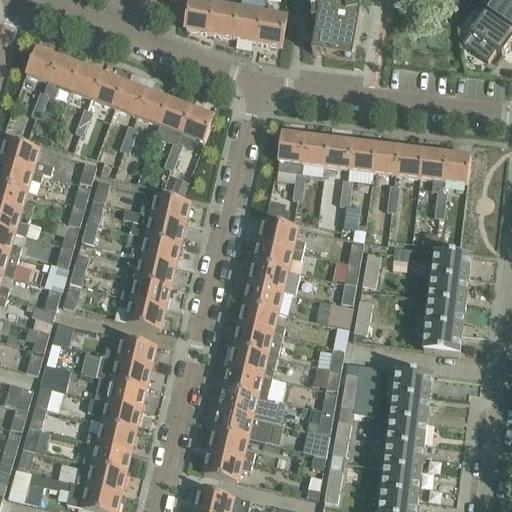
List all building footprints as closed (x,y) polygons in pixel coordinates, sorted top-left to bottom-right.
[(217,0),(216,8),(210,38),(234,42),(239,12),(229,11),(231,1),(226,0),(217,0)] [(316,0),(318,13),(312,14),(313,22),(312,22),(312,24),(318,25),(313,57),(353,64),(359,30),(361,17),(360,6),(353,7),(351,0),(316,0)] [(511,34),(511,0),(497,0),(487,16),(511,34)] [(216,8),(191,4),(186,33),(210,38),(216,8)] [(263,17),(239,12),(234,42),(257,46),(263,17)] [(502,59),(511,46),(511,34),(487,16),(463,48),(488,66),(497,55),(502,58),(501,59),(502,59)] [(257,46),(282,51),(287,21),(263,17),(257,46)] [(36,52),(26,78),(49,87),(59,61),(36,52)] [(49,87),(45,98),(49,100),(55,102),(60,91),(71,95),(81,69),(59,61),(49,87)] [(81,69),(71,95),(93,104),(103,78),(81,69)] [(103,78),(93,104),(115,112),(125,86),(103,78)] [(125,86),(115,112),(138,121),(148,95),(125,86)] [(148,95),(138,121),(160,129),(170,103),(148,95)] [(49,100),(45,98),(40,97),(36,108),(44,112),(49,100)] [(160,129),(156,140),(174,147),(178,149),(192,111),(170,103),(160,129)] [(36,108),(31,120),(36,122),(38,122),(40,123),(44,112),(36,108)] [(192,111),(178,149),(182,151),(201,157),(205,146),(215,120),(192,111)] [(85,114),(80,125),(89,129),(93,117),(85,114)] [(84,140),(89,129),(80,125),(76,137),(84,140)] [(129,130),(124,142),(134,145),(138,133),(129,130)] [(302,168),(303,168),(306,140),(282,137),(278,165),(280,165),(278,175),(301,178),(302,168)] [(306,140),(303,168),(326,171),(329,143),(306,140)] [(134,145),(124,142),(120,154),(129,157),(134,145)] [(7,143),(1,163),(44,176),(49,177),(52,167),(37,163),(40,153),(7,143)] [(329,143),(326,171),(350,174),(353,146),(329,143)] [(353,146),(350,174),(373,176),(376,148),(353,146)] [(173,147),(169,159),(178,162),(182,151),(178,149),(174,147),(173,147)] [(376,148),(373,176),(396,179),(400,151),(376,148)] [(400,151),(396,179),(420,182),(423,154),(400,151)] [(423,154),(420,182),(434,184),(432,198),(438,198),(442,199),(442,197),(444,185),(447,157),(423,154)] [(447,157),(444,185),(468,188),(471,160),(447,157)] [(174,174),(178,162),(169,159),(164,171),(174,174)] [(1,163),(0,165),(0,185),(28,194),(31,182),(41,185),(44,176),(1,163)] [(85,167),(80,186),(91,189),(97,170),(94,169),(85,167)] [(296,179),(294,192),(303,193),(305,180),(296,179)] [(178,184),(174,193),(185,197),(188,188),(178,184)] [(0,185),(0,208),(32,218),(35,208),(24,205),(28,194),(0,185)] [(105,208),(110,188),(98,185),(93,204),(105,208)] [(343,185),(342,197),(351,198),(352,186),(343,185)] [(79,190),(73,209),(85,212),(90,193),(79,190)] [(390,191),(389,203),(398,204),(399,192),(390,191)] [(303,193),(294,192),(293,204),(298,205),(302,205),(303,193)] [(349,211),(351,198),(342,197),(340,210),(349,211)] [(442,199),(438,198),(436,209),(445,210),(447,198),(442,197),(442,199)] [(143,208),(141,218),(185,228),(190,206),(157,198),(154,211),(143,208)] [(396,217),(398,204),(389,203),(387,216),(396,217)] [(99,229),(104,210),(92,207),(87,226),(99,229)] [(0,208),(0,230),(15,235),(19,224),(29,227),(32,218),(0,208)] [(68,228),(80,231),(85,212),(73,209),(68,228)] [(444,223),(445,210),(436,209),(435,221),(444,223)] [(358,234),(359,229),(361,213),(349,211),(347,211),(344,232),(355,234),(358,234)] [(284,213),(283,222),(296,225),(297,216),(297,215),(284,213)] [(125,214),(123,223),(133,226),(130,237),(136,239),(147,241),(180,249),(185,228),(141,218),(125,214)] [(264,224),(259,245),(303,256),(305,246),(295,244),(298,232),(264,224)] [(82,245),(93,249),(99,229),(87,226),(82,245)] [(0,230),(0,253),(20,259),(22,250),(12,247),(15,235),(0,230)] [(67,231),(62,251),(73,254),(79,235),(67,231)] [(133,251),(131,260),(175,270),(180,249),(147,241),(136,239),(133,251)] [(259,245),(254,266),(288,274),(290,263),(301,265),(303,256),(259,245)] [(364,250),(352,248),(348,267),(360,269),(364,250)] [(68,274),(73,254),(61,251),(56,270),(68,274)] [(0,253),(0,276),(3,277),(14,280),(20,259),(0,253)] [(469,277),(471,261),(436,257),(434,273),(469,277)] [(78,258),(75,268),(87,271),(89,262),(78,258)] [(381,260),(368,258),(366,269),(379,271),(381,260)] [(131,260),(129,270),(139,272),(137,284),(170,292),(175,270),(131,260)] [(254,266),(249,288),(283,295),(295,298),(300,277),(299,277),(288,274),(254,266)] [(348,267),(345,287),(357,289),(360,269),(348,267)] [(81,290),(87,271),(75,268),(70,287),(81,290)] [(377,282),(379,271),(366,269),(364,279),(377,282)] [(52,276),(48,290),(62,294),(67,275),(59,273),(57,277),(52,276)] [(432,289),(467,294),(469,277),(434,273),(432,289)] [(0,276),(0,298),(7,301),(10,292),(14,280),(3,277),(0,276)] [(375,292),(377,283),(377,282),(364,279),(362,290),(375,292)] [(126,281),(121,302),(165,313),(170,292),(137,284),(126,281)] [(249,288),(244,309),(278,317),(288,319),(293,298),(283,295),(249,288)] [(345,288),(341,308),(353,309),(356,290),(345,288)] [(432,289),(430,305),(465,310),(467,294),(432,289)] [(63,311),(75,314),(78,303),(80,295),(68,292),(63,311)] [(50,293),(44,312),(56,315),(61,296),(50,293)] [(121,302),(119,312),(129,314),(126,326),(160,334),(165,313),(121,302)] [(349,333),(352,312),(320,304),(316,326),(326,328),(333,330),(349,333)] [(373,308),(360,305),(358,316),(371,318),(373,308)] [(430,305),(428,321),(463,326),(465,310),(430,305)] [(35,309),(32,322),(38,323),(35,332),(50,336),(56,315),(44,312),(35,309)] [(244,309),(239,330),(283,340),(285,331),(275,328),(278,317),(244,309)] [(369,329),(371,318),(358,316),(356,326),(369,329)] [(463,326),(428,321),(426,337),(461,342),(463,326)] [(367,339),(369,331),(369,329),(356,326),(354,337),(367,339)] [(53,349),(61,351),(69,353),(75,331),(59,327),(53,349)] [(239,330),(234,351),(268,359),(278,361),(283,340),(239,330)] [(44,357),(49,338),(38,335),(32,354),(44,357)] [(426,337),(424,354),(459,358),(461,342),(426,337)] [(107,352),(105,361),(151,372),(156,350),(122,342),(119,354),(107,352)] [(52,349),(50,358),(47,370),(55,372),(58,360),(61,351),(53,349),(52,349)] [(234,351),(229,372),(273,382),(275,373),(278,361),(268,359),(234,351)] [(333,354),(329,374),(341,376),(345,356),(333,354)] [(26,376),(38,380),(43,360),(31,357),(26,376)] [(86,357),(81,378),(102,383),(112,385),(146,393),(151,372),(105,361),(86,357)] [(348,369),(347,378),(360,381),(358,391),(356,402),(354,413),(353,417),(373,420),(380,373),(348,369)] [(43,381),(41,390),(53,393),(65,396),(66,396),(71,375),(55,372),(47,370),(43,381)] [(229,372),(224,393),(268,403),(281,407),(286,387),(273,383),(273,382),(229,372)] [(338,395),(341,376),(329,374),(326,393),(338,395)] [(397,375),(394,400),(429,404),(432,380),(397,375)] [(360,381),(346,378),(345,389),(358,391),(360,381)] [(102,383),(97,404),(141,414),(146,393),(112,385),(102,383)] [(358,391),(345,389),(343,400),(356,402),(358,391)] [(28,414),(33,395),(22,391),(16,411),(28,414)] [(40,392),(35,411),(46,415),(52,395),(40,392)] [(224,393),(219,413),(253,421),(263,424),(273,426),(276,427),(281,428),(286,408),(281,407),(268,403),(224,393)] [(325,396),(322,415),(334,417),(337,398),(325,396)] [(356,402),(343,400),(341,410),(354,413),(356,402)] [(394,400),(392,424),(426,428),(426,425),(429,404),(394,400)] [(90,402),(87,415),(89,416),(99,418),(97,425),(105,427),(104,428),(136,435),(141,414),(97,404),(93,403),(90,402)] [(41,434),(46,415),(35,411),(29,431),(41,434)] [(10,432),(22,436),(27,416),(16,413),(10,432)] [(219,413),(214,434),(248,442),(258,445),(268,447),(273,426),(263,424),(253,421),(219,413)] [(322,415),(318,436),(330,439),(334,417),(322,415)] [(392,424),(389,448),(423,452),(426,428),(392,424)] [(338,426),(336,437),(349,439),(351,428),(338,426)] [(90,436),(88,446),(131,456),(136,435),(104,428),(102,439),(100,438),(90,436)] [(41,435),(37,434),(29,432),(23,453),(35,456),(41,435)] [(214,434),(209,456),(253,466),(255,457),(258,445),(248,442),(214,434)] [(308,434),(303,456),(310,457),(326,461),(329,439),(314,436),(308,434)] [(15,458),(21,439),(9,435),(4,455),(15,458)] [(336,437),(334,448),(347,450),(349,439),(336,437)] [(88,446),(83,467),(93,469),(126,477),(131,456),(88,446)] [(347,450),(334,448),(332,458),(345,461),(347,450)] [(389,448),(386,472),(420,476),(423,452),(389,448)] [(23,454),(17,473),(29,477),(34,457),(23,454)] [(4,455),(0,468),(0,474),(10,477),(15,458),(4,455)] [(209,456),(204,478),(237,486),(240,473),(251,476),(253,466),(209,456)] [(324,474),(325,462),(313,460),(311,472),(324,474)] [(62,468),(59,484),(61,484),(72,487),(78,488),(80,478),(81,472),(62,468)] [(80,478),(78,488),(121,498),(126,477),(93,469),(90,480),(80,478)] [(386,472),(383,496),(417,500),(420,476),(386,472)] [(11,495),(9,503),(25,507),(39,510),(44,491),(58,494),(58,493),(70,496),(67,509),(79,511),(80,511),(117,511),(121,498),(78,488),(72,487),(61,484),(59,484),(33,477),(29,477),(17,473),(11,495)] [(329,474),(327,484),(341,487),(342,476),(329,474)] [(327,484),(326,495),(339,497),(341,487),(327,484)] [(320,495),(308,492),(307,502),(318,504),(320,495)] [(194,496),(192,507),(196,510),(195,511),(250,511),(251,506),(234,502),(200,494),(200,495),(194,496)] [(339,497),(326,495),(324,506),(337,508),(339,497)] [(383,496),(380,511),(416,511),(417,500),(383,496)]
